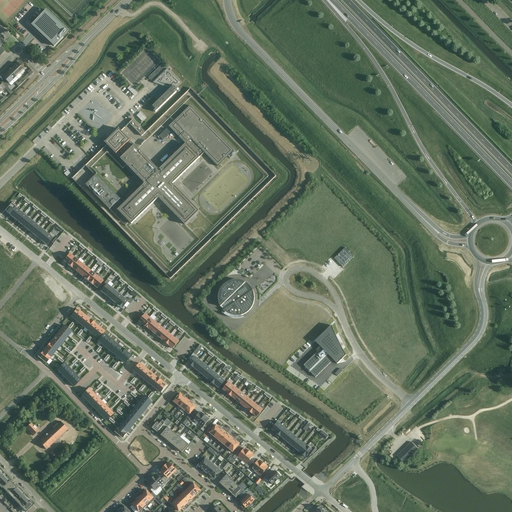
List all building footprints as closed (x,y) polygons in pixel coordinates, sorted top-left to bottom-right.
[(45,10),(31,25),(53,46),(68,31),(45,10)] [(17,63),(13,66),(19,73),(23,69),(17,63)] [(153,72),(156,75),(165,67),(162,64),(153,72)] [(13,66),(9,70),(16,77),(18,79),(21,75),(19,73),(13,66)] [(177,88),(176,88),(181,83),(167,69),(153,83),(170,89),(159,100),(153,106),(156,109),(154,111),(156,112),(177,91),(177,92),(178,92),(179,92),(179,91),(180,91),(180,90),(180,89),(179,89),(179,88),(178,88),(177,88)] [(9,70),(6,73),(12,80),(16,77),(9,70)] [(4,79),(2,81),(7,87),(10,84),(9,83),(12,80),(6,73),(2,77),(4,79)] [(130,86),(127,88),(134,96),(137,93),(130,86)] [(119,129),(105,142),(106,144),(116,154),(121,158),(120,158),(126,164),(145,183),(124,203),(118,210),(129,222),(131,224),(158,197),(183,223),(185,225),(199,211),(172,184),(200,157),(204,152),(218,166),(234,151),(190,106),(175,121),(169,126),(186,144),(159,170),(138,148),(134,145),(130,140),(121,130),(119,129)] [(140,112),(136,116),(142,121),(146,118),(140,112)] [(133,119),(129,123),(142,136),(146,132),(133,119)] [(96,174),(86,185),(110,209),(120,199),(96,174)] [(7,208),(4,211),(6,212),(9,215),(15,207),(16,205),(12,202),(7,208)] [(15,207),(9,215),(13,218),(19,211),(15,207)] [(19,211),(13,218),(17,221),(23,214),(19,211)] [(17,221),(20,223),(21,225),(27,217),(23,214),(17,221)] [(27,217),(21,225),(23,226),(25,228),(26,228),(32,221),(27,217)] [(32,221),(26,228),(30,232),(36,224),(32,221)] [(30,232),(32,233),(34,235),(40,228),(36,224),(30,232)] [(40,228),(34,235),(38,238),(44,231),(40,228)] [(38,238),(40,240),(41,240),(42,242),(48,234),(44,231),(38,238)] [(48,234),(42,242),(47,245),(53,238),(48,234)] [(345,247),(334,258),(343,267),(354,256),(345,247)] [(69,253),(63,261),(67,264),(73,257),(69,253)] [(67,264),(71,268),(72,268),(78,260),(73,257),(67,264)] [(78,260),(72,268),(74,269),(73,269),(76,271),(82,264),(78,260)] [(82,264),(76,271),(77,272),(77,273),(80,275),(80,274),(86,267),(82,264)] [(86,267),(80,274),(84,278),(90,270),(86,267)] [(84,278),(88,281),(94,274),(90,270),(84,278)] [(94,274),(88,281),(92,285),(98,277),(94,274)] [(98,277),(92,285),(97,288),(103,281),(98,277)] [(219,302),(220,307),(221,306),(224,309),(223,310),(225,312),(224,314),(228,316),(232,318),(237,318),(242,317),(241,315),(245,314),(248,311),(251,308),(253,305),(254,301),(254,297),(254,293),(252,290),(251,291),(244,284),(246,282),(242,281),(238,280),(234,280),(230,281),(231,281),(222,290),(221,288),(219,293),(218,297),(219,302)] [(106,283),(100,291),(104,294),(110,287),(106,283)] [(110,287),(104,294),(107,296),(106,296),(108,298),(109,298),(115,291),(110,287)] [(115,291),(109,298),(113,301),(119,294),(115,291)] [(119,294),(113,301),(117,305),(123,297),(119,294)] [(117,305),(121,308),(127,301),(123,297),(117,305)] [(77,309),(71,316),(75,320),(81,313),(77,309)] [(81,313),(75,320),(80,324),(86,316),(81,313)] [(145,314),(139,321),(144,325),(150,317),(145,314)] [(86,316),(80,324),(84,327),(90,320),(86,316)] [(144,325),(148,328),(154,321),(150,317),(144,325)] [(90,320),(84,327),(88,331),(94,323),(90,320)] [(154,321),(148,328),(150,330),(152,331),(158,324),(154,321)] [(94,323),(88,331),(93,334),(99,327),(94,323)] [(158,324),(152,331),(156,335),(162,327),(158,324)] [(64,325),(60,330),(67,336),(71,332),(64,325)] [(322,348),(304,365),(315,377),(333,360),(337,364),(346,355),(343,350),(336,336),(331,325),(315,341),(322,348)] [(99,327),(93,334),(97,338),(103,331),(99,327)] [(156,335),(158,337),(159,337),(160,338),(166,331),(162,327),(156,335)] [(60,330),(56,334),(64,341),(67,336),(60,330)] [(166,331),(160,338),(164,342),(170,334),(166,331)] [(56,334),(53,339),(60,345),(64,341),(56,334)] [(104,334),(98,341),(102,345),(108,337),(104,334)] [(164,342),(169,345),(175,338),(170,334),(164,342)] [(108,337),(102,345),(107,348),(113,341),(108,337)] [(175,338),(169,345),(173,349),(179,341),(175,338)] [(380,356),(386,362),(404,344),(397,338),(380,356)] [(53,339),(49,343),(57,349),(60,345),(53,339)] [(113,341),(107,348),(111,352),(117,344),(113,341)] [(48,344),(45,348),(46,348),(53,354),(57,349),(49,343),(49,344),(48,344)] [(117,344),(111,352),(116,356),(122,348),(117,344)] [(46,348),(42,352),(49,358),(53,354),(46,348)] [(122,348),(116,356),(120,359),(126,352),(122,348)] [(42,352),(38,357),(46,363),(49,358),(42,352)] [(126,352),(120,359),(124,363),(131,355),(126,352)] [(193,367),(199,360),(195,356),(189,364),(193,367)] [(198,371),(204,363),(199,360),(193,367),(198,371)] [(64,363),(57,370),(61,374),(68,367),(64,363)] [(140,363),(134,371),(138,374),(145,367),(140,363)] [(202,374),(208,367),(204,363),(198,371),(202,374)] [(68,367),(61,374),(65,378),(72,371),(68,367)] [(145,367),(138,374),(143,378),(149,370),(145,367)] [(206,378),(212,370),(208,367),(202,374),(206,378)] [(149,370),(143,378),(147,382),(153,374),(149,370)] [(210,381),(216,374),(212,370),(206,378),(210,381)] [(72,371),(65,378),(69,382),(76,376),(72,371)] [(153,374),(147,382),(152,385),(158,378),(153,374)] [(214,384),(220,377),(216,374),(210,381),(214,384)] [(76,376),(69,382),(73,386),(80,380),(76,376)] [(225,381),(220,377),(214,384),(219,388),(225,381)] [(158,378),(152,385),(156,389),(162,381),(158,378)] [(162,381),(156,389),(161,392),(167,385),(162,381)] [(227,393),(233,386),(229,382),(223,389),(227,393)] [(231,396),(237,389),(233,386),(227,393),(231,396)] [(89,388),(82,395),(86,399),(93,393),(89,388)] [(236,400),(242,392),(237,389),(231,396),(236,400)] [(240,403),(246,396),(242,392),(236,400),(240,403)] [(93,393),(86,399),(90,403),(97,397),(93,393)] [(177,406),(184,397),(183,396),(180,393),(178,396),(177,395),(175,398),(176,399),(174,401),(178,404),(177,405),(177,406)] [(145,396),(141,401),(148,407),(152,402),(145,396)] [(244,407),(250,399),(246,396),(240,403),(244,407)] [(97,397),(90,403),(94,408),(101,401),(97,397)] [(181,409),(188,400),(185,398),(184,397),(177,406),(181,409)] [(248,410),(254,403),(250,399),(244,407),(248,410)] [(184,412),(192,403),(191,402),(188,400),(181,409),(184,412)] [(101,401),(94,408),(98,412),(105,405),(101,401)] [(141,401),(137,405),(145,411),(148,407),(141,401)] [(190,413),(196,406),(193,404),(192,403),(184,412),(188,415),(185,418),(188,421),(189,420),(193,415),(190,413)] [(252,413),(258,406),(254,403),(248,410),(252,414),(252,413)] [(105,405),(98,412),(102,416),(109,409),(105,405)] [(137,405),(134,410),(141,416),(145,411),(137,405)] [(263,410),(258,406),(252,413),(257,417),(263,410)] [(109,409),(102,416),(106,420),(113,413),(109,409)] [(134,410),(130,414),(137,420),(141,416),(134,410)] [(197,425),(205,415),(200,412),(196,417),(193,415),(189,420),(192,422),(193,421),(197,425)] [(130,414),(126,418),(134,424),(137,420),(130,414)] [(209,419),(205,415),(197,425),(198,424),(202,427),(200,429),(203,432),(207,427),(205,425),(209,419)] [(126,418),(123,423),(130,429),(134,424),(126,418)] [(157,421),(152,428),(157,432),(160,428),(163,430),(170,421),(167,418),(164,422),(162,420),(160,423),(157,421)] [(38,441),(46,449),(68,429),(60,421),(38,441)] [(31,422),(26,428),(33,436),(39,430),(35,425),(34,426),(31,422)] [(276,433),(282,425),(278,422),(272,429),(276,433)] [(123,423),(119,427),(127,433),(130,429),(123,423)] [(213,437),(220,428),(219,427),(216,425),(212,429),(209,433),(213,437)] [(286,429),(282,425),(276,433),(280,436),(286,429)] [(119,427),(116,432),(123,438),(127,433),(119,427)] [(165,439),(172,430),(167,427),(161,435),(165,439)] [(218,439),(224,431),(221,429),(220,428),(213,437),(214,436),(218,439)] [(284,440),(290,432),(286,429),(280,436),(284,440)] [(169,442),(176,434),(172,430),(165,439),(169,442)] [(221,442),(228,434),(227,433),(226,433),(224,431),(218,439),(221,442)] [(328,435),(322,431),(319,435),(325,440),(328,435)] [(289,443),(295,436),(290,432),(284,440),(289,443)] [(173,445),(180,437),(176,434),(169,442),(173,445)] [(224,446),(231,437),(229,435),(228,434),(221,442),(225,445),(224,446)] [(293,447),(299,439),(295,436),(289,443),(293,447)] [(178,449),(184,441),(180,437),(173,445),(178,449)] [(228,449),(235,440),(234,439),(231,437),(224,446),(228,449)] [(297,450),(303,443),(299,439),(293,447),(297,450)] [(236,441),(235,440),(228,449),(232,452),(235,449),(236,450),(238,447),(237,446),(239,444),(236,441)] [(189,444),(184,441),(178,449),(182,452),(189,444)] [(397,456),(404,463),(418,449),(411,442),(397,456)] [(301,453),(309,444),(308,444),(307,446),(303,443),(297,450),(301,453)] [(313,448),(309,444),(301,453),(305,457),(310,452),(312,454),(316,449),(314,447),(313,448)] [(242,460),(249,452),(245,448),(240,454),(237,451),(233,457),(236,460),(238,457),(242,460)] [(253,455),(249,452),(242,460),(246,464),(245,465),(248,468),(252,463),(249,461),(253,455)] [(203,469),(210,461),(206,457),(199,466),(202,468),(203,469)] [(255,473),(263,463),(259,460),(251,469),(255,473)] [(207,472),(214,464),(210,461),(203,469),(204,470),(207,472)] [(169,462),(165,466),(172,474),(176,470),(169,462)] [(268,467),(263,463),(255,473),(260,476),(268,467)] [(210,476),(217,467),(214,464),(207,472),(209,474),(209,475),(210,476)] [(168,478),(172,474),(165,466),(160,470),(165,475),(163,477),(168,482),(170,480),(168,478)] [(222,470),(217,467),(210,476),(211,476),(214,479),(222,470)] [(280,476),(280,475),(277,472),(276,472),(275,471),(271,474),(268,472),(264,477),(271,484),(274,481),(275,482),(278,479),(278,478),(280,476)] [(165,484),(168,482),(163,477),(161,479),(156,474),(152,478),(161,487),(164,483),(165,484)] [(219,483),(223,486),(231,479),(232,478),(227,474),(219,483)] [(245,479),(252,485),(255,483),(247,476),(245,479)] [(9,481),(6,477),(0,482),(0,486),(1,488),(2,488),(9,481)] [(160,487),(161,487),(152,478),(148,482),(156,490),(160,486),(160,487)] [(235,482),(231,479),(223,486),(227,490),(235,482)] [(5,491),(13,484),(10,480),(9,481),(2,488),(5,491)] [(193,482),(189,486),(197,494),(198,493),(201,490),(198,488),(199,487),(196,485),(193,482)] [(231,494),(239,486),(235,482),(227,490),(231,494)] [(16,487),(17,487),(13,484),(5,491),(9,494),(16,487)] [(197,494),(189,486),(185,489),(193,497),(196,495),(197,494)] [(239,486),(231,494),(236,497),(243,490),(239,486)] [(264,492),(258,486),(255,489),(261,495),(264,492)] [(20,490),(16,487),(9,494),(12,498),(20,490)] [(191,500),(193,497),(185,489),(182,493),(190,501),(191,500)] [(15,501),(23,494),(20,490),(12,498),(15,501)] [(153,492),(151,494),(146,490),(144,493),(143,493),(142,494),(151,503),(155,499),(158,502),(160,500),(153,492)] [(243,500),(241,502),(242,503),(242,504),(245,508),(246,507),(248,505),(248,506),(252,502),(254,499),(247,491),(241,497),(243,500)] [(190,501),(182,493),(178,496),(186,504),(189,502),(190,501)] [(19,505),(26,497),(23,494),(15,501),(19,505)] [(151,503),(142,494),(141,495),(139,497),(148,506),(151,503)] [(186,504),(178,496),(175,499),(183,508),(184,507),(184,506),(186,504)] [(30,501),(29,501),(26,497),(19,505),(22,508),(30,501)] [(148,506),(139,497),(137,500),(137,499),(135,501),(143,509),(147,506),(148,506)] [(183,508),(175,499),(171,503),(179,511),(182,509),(183,508)] [(30,501),(29,501),(30,501),(22,508),(25,511),(33,504),(30,501)] [(140,511),(143,509),(135,501),(134,502),(132,504),(139,511),(140,511)]
